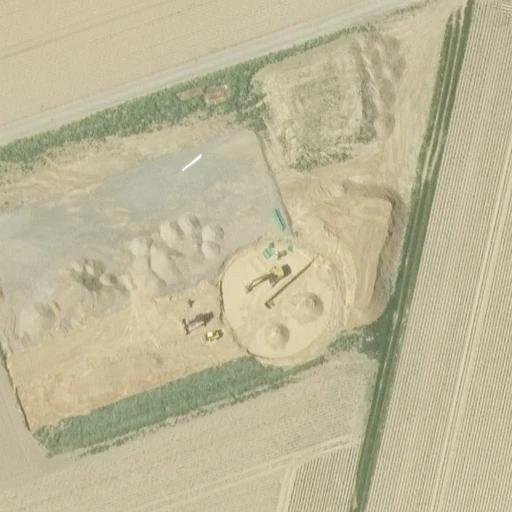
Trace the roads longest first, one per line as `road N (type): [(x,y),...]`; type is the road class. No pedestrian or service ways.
road 1 (track): [(462,0),(352,511)]
road 2 (track): [(0,135),(389,0)]
